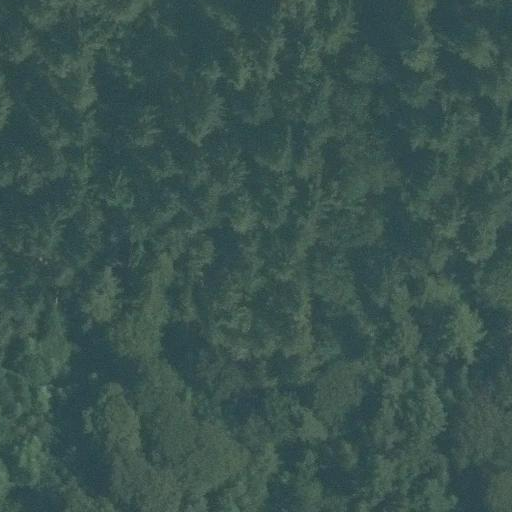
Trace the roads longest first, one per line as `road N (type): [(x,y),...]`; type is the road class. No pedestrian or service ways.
road 1 (track): [(272,511),(327,164)]
road 2 (track): [(511,221),(468,511)]
road 3 (track): [(327,164),(354,0)]
